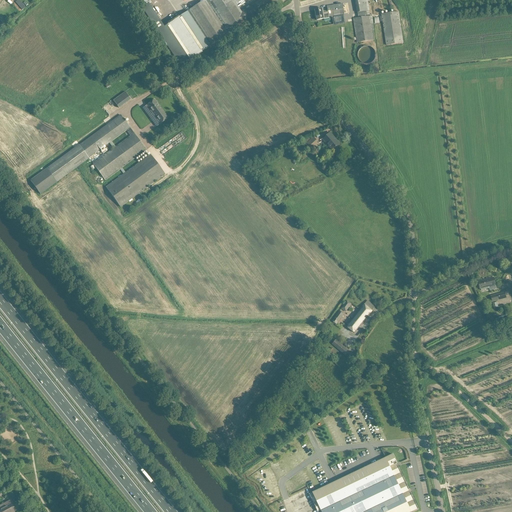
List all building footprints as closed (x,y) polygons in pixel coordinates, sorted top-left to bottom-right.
[(25,7),(19,0),(17,0),(15,2),(22,10),(25,7)] [(180,66),(229,33),(206,0),(203,0),(188,11),(198,26),(185,34),(178,24),(182,21),(179,17),(162,28),(158,31),(180,66)] [(206,0),(229,33),(279,0),(260,0),(241,12),(233,0),(206,0)] [(370,16),(369,11),(367,0),(355,0),(357,13),(358,18),(353,19),(357,43),(373,40),(370,16)] [(329,17),(344,14),(343,4),(327,7),(328,11),(323,11),(322,9),(315,10),(317,20),(324,19),(324,15),(328,15),(329,17)] [(403,42),(399,17),(398,12),(382,14),(386,44),(403,42)] [(375,57),(376,56),(375,54),(375,53),(374,51),(373,50),(372,49),(371,48),(370,47),(368,47),(366,47),(365,47),(363,47),(362,48),(361,49),(360,50),(359,51),(358,53),(358,54),(357,56),(358,57),(358,59),(359,60),(360,62),(361,63),(362,64),(363,64),(365,65),(366,65),(368,65),(370,64),(371,64),(372,63),(373,62),(374,60),(375,59),(375,57)] [(140,74),(143,80),(149,78),(146,72),(140,74)] [(113,101),(119,108),(130,99),(125,92),(113,101)] [(160,124),(168,118),(154,99),(146,105),(160,124)] [(133,132),(101,156),(116,176),(148,152),(133,132)] [(334,149),(337,146),(340,144),(336,140),(335,141),(329,134),(323,140),(330,148),(331,146),(334,149)] [(306,145),(311,150),(319,143),(314,138),(306,145)] [(150,154),(118,178),(133,198),(165,174),(150,154)] [(496,289),(495,283),(494,278),(478,282),(480,289),(489,286),(490,291),(496,289)] [(346,312),(352,304),(347,300),(341,308),(346,312)] [(367,301),(347,327),(354,333),(375,307),(367,301)] [(334,322),(337,324),(344,314),(340,311),(339,312),(340,313),(334,322)] [(352,354),(336,340),(332,344),(348,358),(352,354)] [(337,352),(332,348),(328,351),(333,356),(337,352)] [(418,511),(396,464),(398,463),(393,454),(311,493),(319,511),(418,511)] [(14,511),(10,505),(11,504),(10,500),(0,505),(0,511),(14,511)]
